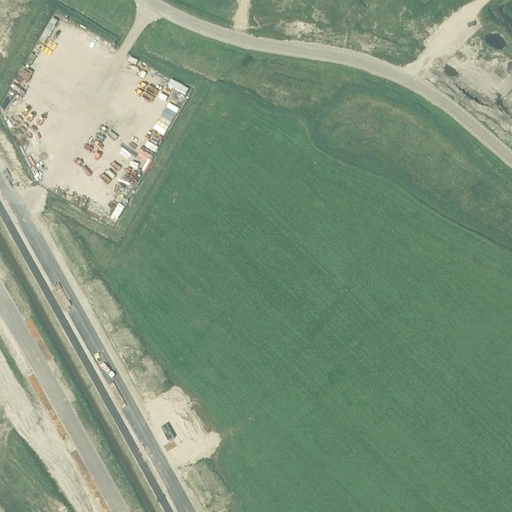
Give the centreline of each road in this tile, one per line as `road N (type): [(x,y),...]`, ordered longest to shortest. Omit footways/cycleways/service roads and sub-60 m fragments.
road 1 (track): [(280,117),(498,511)]
road 2 (unclassified): [(0,178),(188,511)]
road 3 (track): [(186,507),(511,339)]
road 4 (track): [(75,306),(142,259),(327,75)]
road 5 (track): [(184,218),(345,511)]
road 6 (unclassified): [(0,299),(118,511)]
